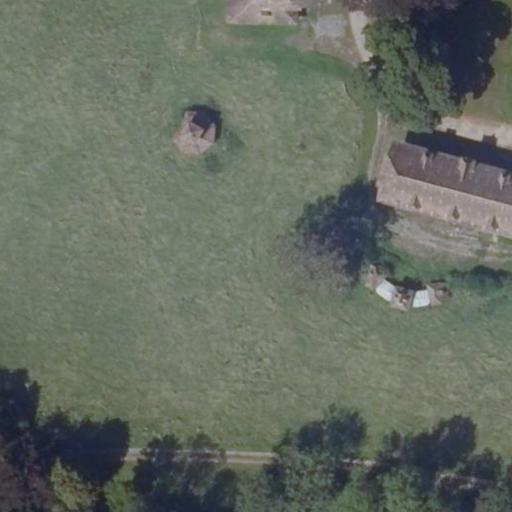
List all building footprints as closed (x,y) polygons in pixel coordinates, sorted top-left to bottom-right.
[(231,25),(236,25),(236,1),(241,1),(240,0),(230,0),(229,23),(231,25)] [(280,27),(281,5),(307,6),(320,6),(320,0),(240,0),(241,1),(236,1),(236,25),(280,27)] [(307,6),(281,5),(280,27),(332,9),(307,6)] [(240,117),(231,109),(223,109),(217,127),(222,134),(230,134),(240,127),(240,117)] [(198,112),(169,137),(189,160),(218,135),(198,112)] [(511,175),(402,146),(388,198),(511,230),(511,175)] [(374,225),(371,211),(354,214),(356,229),(374,225)] [(410,237),(406,248),(416,251),(420,242),(410,237)] [(423,263),(428,252),(420,242),(416,251),(423,263)] [(428,252),(423,263),(437,269),(442,258),(428,252)] [(452,268),(456,257),(442,258),(437,269),(452,268)] [(461,272),(465,261),(456,257),(452,268),(461,272)] [(390,301),(398,287),(383,278),(375,292),(390,301)] [(286,372),(279,360),(264,363),(259,373),(267,386),(281,384),(286,372)]
